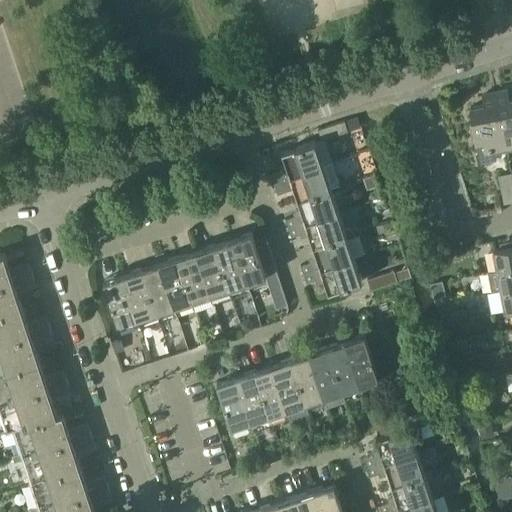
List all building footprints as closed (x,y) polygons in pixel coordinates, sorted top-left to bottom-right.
[(495,90),(494,91),(504,137),(511,135),(511,96),(508,97),(506,88),(495,90)] [(504,137),(494,91),(482,93),(484,102),(470,105),(479,152),(495,149),(493,140),(495,139),(504,137)] [(319,127),(322,137),(323,137),(348,129),(344,119),(319,127)] [(331,160),(323,137),(322,137),(283,150),(287,161),(281,163),(282,167),(271,171),(274,179),(331,160)] [(295,186),(299,197),(331,187),(331,186),(338,183),(331,161),(274,180),(276,188),(288,184),(290,188),(295,186)] [(511,199),(511,178),(510,171),(498,174),(501,187),(503,201),(511,199)] [(286,217),(289,227),(339,210),(331,187),(299,197),(302,207),(296,209),(298,213),(286,217)] [(310,233),(314,245),(353,231),(352,226),(345,228),(339,210),(289,227),(292,235),(304,231),(305,234),(310,233)] [(375,225),(380,240),(394,235),(389,221),(375,225)] [(252,230),(234,236),(252,289),(270,283),(252,230)] [(301,263),(304,273),(354,257),(348,237),(354,235),(353,231),(314,245),(317,254),(312,255),(313,260),(301,263)] [(234,236),(216,242),(234,295),(252,289),(234,236)] [(216,242),(198,248),(216,301),(234,295),(216,242)] [(511,243),(492,247),(496,267),(496,268),(511,265),(511,243)] [(198,248),(180,255),(198,307),(216,301),(198,248)] [(448,249),(425,254),(427,264),(450,260),(448,249)] [(0,283),(33,273),(29,261),(11,267),(6,251),(0,252),(0,283)] [(180,255),(162,261),(179,314),(198,307),(180,255)] [(354,257),(304,273),(307,281),(319,277),(320,281),(325,279),(329,290),(362,279),(354,257)] [(162,261),(143,267),(161,320),(179,314),(162,261)] [(491,290),(501,288),(511,286),(511,265),(496,268),(496,267),(486,269),(491,290)] [(143,267),(125,273),(142,326),(161,320),(143,267)] [(398,279),(395,268),(368,277),(372,288),(398,279)] [(0,312),(24,305),(18,290),(37,284),(33,273),(0,283),(0,312)] [(142,326),(125,273),(105,279),(122,333),(142,326)] [(442,280),(431,283),(436,301),(446,298),(442,280)] [(505,309),(511,308),(511,307),(511,286),(501,288),(504,306),(505,309)] [(453,299),(440,301),(444,320),(469,315),(467,307),(455,309),(453,299)] [(0,341),(50,326),(46,314),(28,320),(24,305),(0,312),(0,341)] [(251,318),(242,321),(245,330),(254,327),(251,318)] [(0,371),(41,359),(36,343),(54,338),(50,326),(0,341),(0,371)] [(463,328),(452,330),(454,339),(464,337),(463,328)] [(366,332),(347,338),(364,391),(383,385),(366,332)] [(110,340),(114,353),(123,350),(119,338),(110,340)] [(347,338),(328,344),(346,397),(364,391),(347,338)] [(328,344),(310,350),(327,403),(346,397),(328,344)] [(310,350),(292,356),(310,409),(327,403),(310,350)] [(477,350),(463,352),(464,358),(478,355),(477,350)] [(292,356),(274,362),(292,415),(310,409),(292,356)] [(0,401),(68,380),(64,368),(46,374),(41,359),(0,371),(0,401)] [(274,362),(256,368),(273,421),(292,415),(274,362)] [(463,370),(464,379),(480,377),(478,367),(463,370)] [(256,368),(237,374),(255,427),(273,421),(256,368)] [(255,427),(237,374),(218,380),(236,433),(255,427)] [(0,408),(7,431),(12,429),(64,412),(64,410),(58,412),(54,398),(72,392),(68,380),(0,401),(0,408)] [(413,413),(416,423),(442,415),(439,405),(413,413)] [(13,453),(14,457),(91,432),(87,420),(69,426),(64,412),(12,429),(19,451),(13,453)] [(492,416),(480,419),(483,437),(496,435),(492,416)] [(365,457),(368,465),(418,449),(411,425),(377,436),(381,447),(376,449),(377,453),(365,457)] [(22,458),(30,481),(82,465),(77,450),(95,444),(91,432),(14,457),(15,461),(22,458)] [(389,473),(392,483),(433,470),(432,466),(424,468),(418,449),(368,465),(371,474),(382,471),(384,475),(389,473)] [(30,507),(32,511),(109,485),(105,473),(86,479),(82,465),(30,481),(37,505),(30,507)] [(380,503),(382,511),(384,511),(433,496),(427,477),(435,474),(433,470),(392,483),(396,494),(390,495),(392,499),(380,503)] [(344,511),(335,481),(316,488),(323,511),(344,511)] [(109,485),(32,511),(38,511),(40,511),(39,511),(96,511),(94,503),(112,497),(109,485)] [(511,487),(498,489),(499,498),(511,496),(511,487)] [(323,511),(316,488),(298,493),(304,511),(323,511)] [(304,511),(298,493),(280,499),(283,511),(304,511)] [(438,511),(433,496),(384,511),(438,511)] [(283,511),(280,499),(261,505),(263,511),(283,511)]
